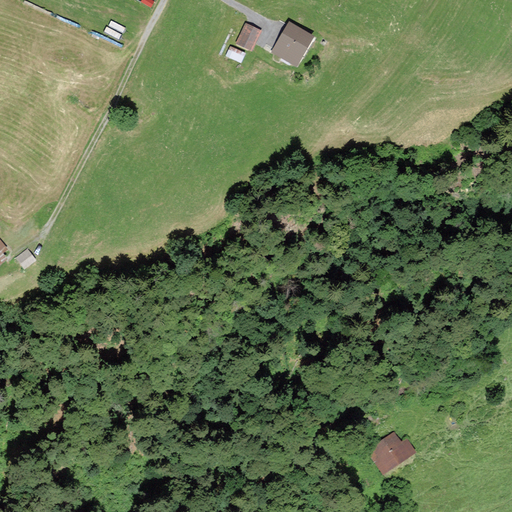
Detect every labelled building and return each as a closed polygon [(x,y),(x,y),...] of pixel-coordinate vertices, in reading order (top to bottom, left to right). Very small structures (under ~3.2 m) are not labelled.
[(313,38),(290,24),(274,52),(297,65),(313,38)] [(260,32),(246,26),(238,44),(251,50),(260,32)] [(244,54),(231,48),(228,56),(241,62),(244,54)] [(35,261),(27,251),(17,258),(25,269),(35,261)] [(371,451),(385,474),(417,453),(408,440),(400,445),(394,436),(371,451)]
